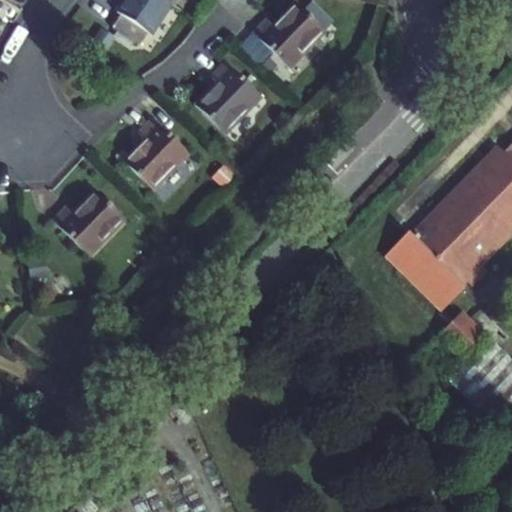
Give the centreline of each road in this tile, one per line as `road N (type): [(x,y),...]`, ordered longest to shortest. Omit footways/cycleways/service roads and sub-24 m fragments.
road 1 (tertiary): [(29,511),(455,77)]
road 2 (residential): [(223,23),(119,106),(63,129),(20,130),(17,78),(54,0)]
